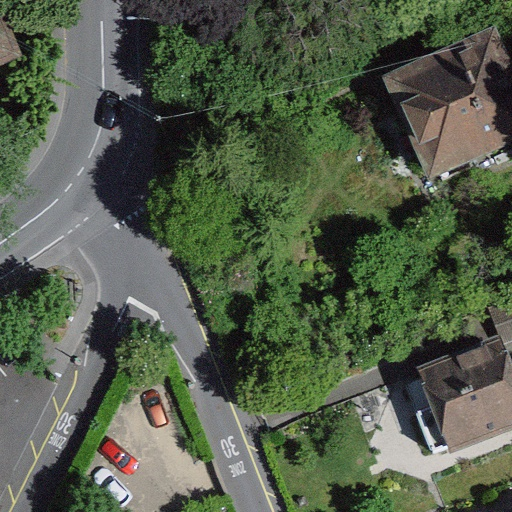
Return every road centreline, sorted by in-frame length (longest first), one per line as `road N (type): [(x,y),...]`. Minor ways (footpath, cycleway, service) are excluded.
road 1 (residential): [(126,216),(253,511)]
road 2 (residential): [(126,216),(133,304),(30,511)]
road 3 (tertiary): [(109,0),(115,157)]
road 4 (tertiary): [(115,157),(0,260)]
